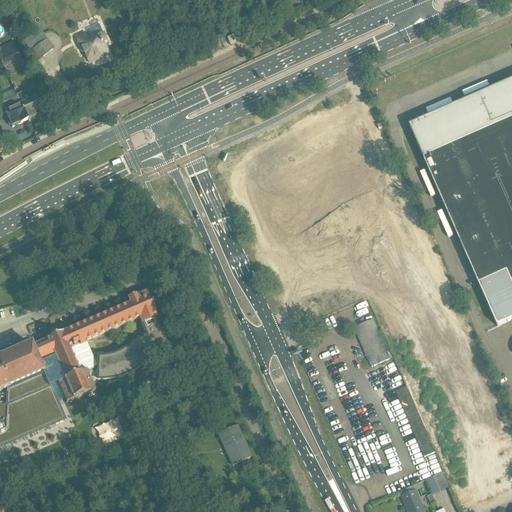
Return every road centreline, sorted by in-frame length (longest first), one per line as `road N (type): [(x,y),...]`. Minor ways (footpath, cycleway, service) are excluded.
road 1 (secondary): [(351,511),(188,141)]
road 2 (secondary): [(168,151),(276,399),(336,511)]
road 3 (unknown): [(253,345),(294,320),(295,307),(232,171),(354,107)]
road 4 (unclassified): [(295,26),(0,168)]
road 5 (primary): [(188,141),(425,31)]
road 6 (primary): [(369,16),(162,115)]
road 7 (primary): [(0,230),(168,151)]
road 8 (primary): [(162,115),(0,195)]
